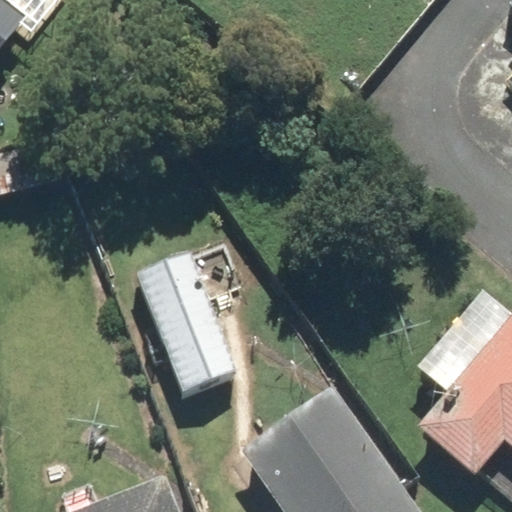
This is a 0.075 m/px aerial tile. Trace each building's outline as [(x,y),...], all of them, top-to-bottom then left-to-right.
[(0,0),(0,60),(46,0),(0,0)] [(511,14),(499,30),(511,41),(511,14)] [(61,147),(0,159),(0,205),(70,191),(61,147)] [(205,309),(185,261),(135,282),(186,403),(236,381),(215,333),(223,329),(213,305),(205,309)] [(511,324),(510,323),(417,445),(473,489),(501,452),(511,460),(511,324)] [(272,511),(410,511),(330,399),(239,465),(272,511)] [(99,511),(168,511),(159,488),(99,511)]
